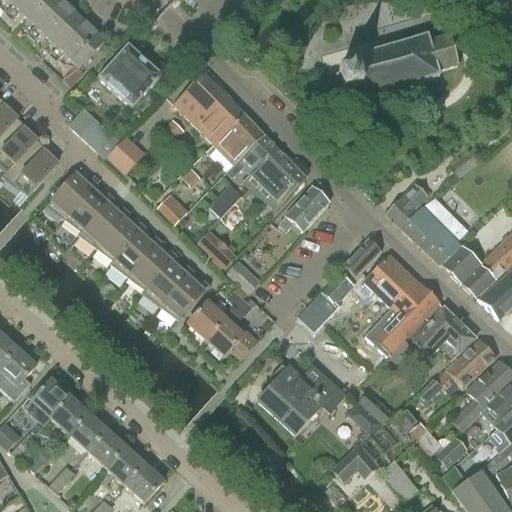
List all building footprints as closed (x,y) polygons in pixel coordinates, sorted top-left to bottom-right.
[(12,9),(8,13),(14,19),(18,15),(15,11),(24,0),(3,0),(12,9)] [(24,0),(15,11),(18,15),(19,15),(26,21),(45,0),(24,0)] [(56,0),(45,0),(26,21),(34,29),(30,34),(37,40),(41,36),(38,33),(62,5),(56,0)] [(420,18),(435,14),(432,4),(417,8),(420,18)] [(38,33),(41,36),(48,43),(73,15),(62,5),(38,33)] [(73,15),(48,43),(56,50),(52,55),(48,59),(55,65),(63,56),(60,53),(84,26),(73,15)] [(60,53),(63,56),(79,70),(104,43),(84,26),(60,53)] [(361,90),(362,94),(364,102),(373,99),(374,100),(377,99),(376,98),(386,95),(387,96),(389,96),(389,94),(401,91),(401,92),(404,92),(403,90),(417,86),(417,87),(420,87),(419,85),(437,80),(436,75),(457,69),(449,39),(427,45),(426,40),(408,45),(408,44),(405,45),(405,46),(392,50),(391,48),(388,49),(389,51),(378,54),(377,52),(374,53),(374,55),(364,58),(364,56),(361,57),(362,58),(353,61),(355,68),(356,71),(360,70),(362,74),(357,75),(360,86),(364,85),(365,89),(361,90)] [(98,81),(130,111),(159,80),(127,50),(98,81)] [(338,76),(334,77),(335,81),(338,81),(341,91),(338,91),(339,95),(343,94),(344,99),(348,98),(347,94),(358,91),(359,95),(362,94),(361,90),(365,89),(364,85),(360,86),(357,75),(362,74),(360,70),(356,71),(355,68),(352,69),(352,72),(342,75),(341,72),(337,73),(338,76)] [(174,108),(213,148),(242,119),(203,79),(174,108)] [(0,139),(15,122),(8,116),(10,113),(0,103),(0,139)] [(67,130),(78,141),(87,132),(94,124),(82,113),(67,130)] [(242,119),(213,148),(234,168),(263,140),(242,119)] [(0,139),(0,173),(4,176),(7,179),(35,144),(28,138),(30,136),(15,122),(0,139)] [(161,134),(172,145),(182,134),(171,123),(161,134)] [(94,124),(87,132),(78,141),(86,148),(101,131),(94,124)] [(101,131),(86,148),(94,155),(95,155),(109,139),(101,131)] [(109,139),(95,155),(104,163),(106,161),(119,147),(109,139)] [(263,140),(234,168),(225,177),(231,183),(243,171),(249,177),(275,152),(263,140)] [(119,147),(106,161),(125,178),(141,160),(123,143),(119,147)] [(7,179),(4,176),(0,180),(26,200),(56,167),(49,160),(51,158),(35,144),(7,179)] [(278,206),(303,182),(275,152),(249,177),(278,206)] [(458,181),(479,166),(470,153),(449,168),(458,181)] [(180,181),(190,191),(199,182),(190,172),(180,181)] [(45,210),(63,223),(89,194),(90,195),(97,188),(90,182),(84,189),(73,179),(45,210)] [(401,232),(440,269),(459,251),(434,223),(466,197),(455,184),(422,211),(420,209),(412,216),(413,218),(401,232)] [(415,187),(386,217),(401,232),(413,218),(412,216),(420,209),(423,206),(424,207),(427,203),(426,202),(428,200),(415,187)] [(89,194),(63,223),(79,235),(80,236),(105,208),(106,209),(113,202),(107,196),(100,203),(91,195),(97,188),(90,195),(89,194)] [(228,189),(207,210),(219,222),(240,200),(228,189)] [(301,235),(326,207),(310,192),(284,220),(301,235)] [(166,201),(158,210),(176,226),(184,217),(166,201)] [(80,236),(79,235),(76,239),(95,253),(121,223),(122,224),(129,217),(123,211),(116,218),(107,210),(113,202),(106,209),(105,208),(80,236)] [(121,223),(95,253),(111,264),(112,265),(144,230),(138,225),(132,233),(123,224),(129,217),(122,224),(121,223)] [(112,265),(111,264),(108,268),(127,282),(153,252),(154,253),(155,253),(161,246),(154,240),(148,247),(139,239),(145,232),(144,230),(112,265)] [(511,235),(478,268),(466,258),(448,276),(462,288),(461,288),(476,302),(506,272),(507,273),(511,268),(511,235)] [(342,268),(344,270),(356,281),(380,254),(367,242),(342,268)] [(153,252),(127,282),(143,294),(144,295),(169,267),(170,268),(177,261),(170,255),(164,262),(155,253),(154,253),(153,252)] [(363,285),(391,312),(365,340),(387,360),(424,320),(437,306),(438,305),(389,259),(363,285)] [(225,277),(246,298),(258,285),(237,264),(225,277)] [(144,295),(143,294),(140,297),(159,310),(185,281),(186,282),(193,275),(186,269),(180,276),(170,268),(169,267),(144,295)] [(511,270),(477,303),(478,304),(497,322),(511,308),(511,270)] [(185,281),(159,310),(177,324),(202,297),(209,290),(202,284),(196,291),(186,282),(193,275),(186,282),(185,281)] [(298,321),(296,323),(298,325),(312,338),(338,310),(336,308),(335,307),(351,290),(353,288),(339,275),(321,296),(298,321)] [(225,302),(243,319),(251,311),(232,294),(225,302)] [(449,365),(474,341),(437,306),(424,320),(430,326),(412,344),(425,357),(417,365),(427,375),(442,359),(449,365)] [(229,353),(233,358),(239,363),(255,346),(244,336),(241,339),(205,307),(186,328),(222,361),(229,353)] [(0,338),(0,369),(15,353),(0,338)] [(461,391),(495,361),(478,343),(418,398),(425,406),(442,391),(447,396),(458,387),(461,391)] [(0,369),(0,393),(13,405),(29,387),(23,382),(34,370),(15,353),(0,369)] [(480,415),(486,409),(511,385),(511,378),(498,364),(466,393),(474,401),(451,423),(461,434),(480,415)] [(267,393),(257,405),(294,439),(321,409),(328,416),(343,399),(320,379),(309,390),(288,371),(285,374),(280,369),(268,382),(273,387),(267,393)] [(30,405),(23,412),(43,430),(50,423),(69,402),(49,384),(44,390),(30,405)] [(511,385),(486,409),(480,415),(494,429),(496,432),(497,432),(510,421),(507,418),(511,413),(511,385)] [(367,395),(357,405),(358,406),(363,411),(381,428),(383,427),(391,418),(367,395)] [(69,402),(50,423),(68,439),(87,418),(69,402)] [(358,406),(347,418),(364,434),(354,444),(358,449),(358,448),(368,439),(373,435),(381,428),(363,411),(358,406)] [(406,410),(394,420),(401,431),(407,437),(409,435),(420,427),(406,410)] [(497,432),(496,432),(487,441),(495,451),(493,453),(497,457),(510,446),(511,444),(511,413),(507,418),(510,421),(497,432)] [(87,418),(68,439),(86,456),(106,435),(87,418)] [(368,439),(359,447),(379,474),(413,446),(400,432),(399,431),(392,422),(391,422),(391,421),(383,427),(381,428),(373,435),(368,439)] [(420,427),(409,435),(430,462),(435,458),(442,452),(420,427)] [(106,435),(86,456),(105,473),(125,452),(106,435)] [(28,437),(19,447),(28,455),(37,445),(28,437)] [(442,453),(436,459),(446,470),(464,452),(454,442),(442,453)] [(503,470),(511,461),(511,446),(495,460),(481,472),(486,481),(503,470)] [(19,447),(10,457),(19,465),(28,455),(19,447)] [(375,471),(358,448),(358,449),(331,473),(342,486),(355,474),(363,482),(375,471)] [(125,452),(105,473),(124,490),(143,469),(125,452)] [(22,467),(33,477),(43,465),(32,456),(22,467)] [(511,508),(511,507),(511,468),(496,477),(511,508)] [(143,469),(124,490),(143,507),(162,486),(143,469)] [(64,470),(56,480),(65,488),(74,478),(64,470)] [(452,495),(464,511),(503,511),(483,482),(479,477),(452,495)] [(47,490),(56,498),(65,488),(56,480),(47,490)] [(409,483),(395,494),(402,503),(416,493),(409,483)]
